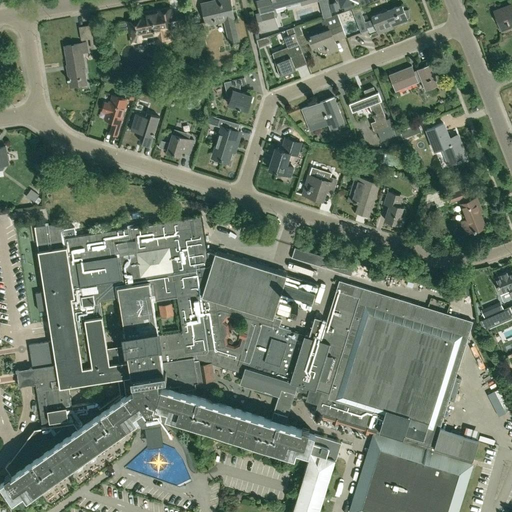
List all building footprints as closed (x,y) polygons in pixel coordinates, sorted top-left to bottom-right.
[(229,42),(238,40),(233,20),(234,19),(229,0),(221,0),(201,5),(206,26),(224,22),(229,42)] [(306,0),(308,4),(317,1),(317,0),(267,0),(256,3),(260,15),(256,16),(260,33),(277,29),(274,16),(277,16),(276,12),(286,9),(286,7),(290,6),(289,2),(296,0),(306,0)] [(339,0),(341,6),(344,5),(345,10),(365,4),(363,0),(339,0)] [(322,5),(324,11),(334,9),(333,3),(322,5)] [(511,4),(495,11),(502,31),(510,28),(511,26),(511,4)] [(367,28),(375,25),(378,34),(393,28),(392,27),(407,21),(401,6),(372,18),(372,19),(364,22),(360,11),(363,10),(361,5),(351,9),(361,32),(368,29),(367,28)] [(181,16),(172,18),(170,11),(158,13),(141,16),(142,21),(135,22),(133,21),(130,21),(129,23),(120,24),(120,30),(128,28),(131,43),(134,42),(135,43),(142,42),(143,41),(146,40),(145,37),(154,36),(156,37),(157,43),(155,44),(156,44),(170,42),(170,41),(182,39),(180,31),(184,31),(181,16)] [(320,50),(327,48),(328,52),(338,49),(334,39),(345,35),(337,15),(324,19),(328,28),(330,27),(331,29),(310,37),(314,47),(318,46),(320,50)] [(197,37),(205,36),(202,23),(195,25),(197,37)] [(91,49),(96,48),(93,24),(79,27),(81,40),(89,39),(91,49)] [(294,28),(297,36),(303,34),(300,26),(294,28)] [(282,60),(275,62),(279,76),(296,70),(295,68),(291,57),(303,52),(293,27),(286,29),(288,35),(283,37),(287,46),(278,50),(282,60)] [(268,35),(261,38),(262,45),(271,42),(268,35)] [(81,52),(87,51),(85,42),(72,45),(73,53),(67,54),(69,65),(68,65),(70,78),(68,78),(70,86),(86,84),(83,68),(84,68),(81,52)] [(424,90),(437,85),(429,65),(414,71),(412,66),(389,75),(395,91),(421,81),(424,90)] [(244,77),(232,80),(224,82),(227,96),(231,97),(228,105),(246,111),(251,96),(241,93),(240,85),(245,83),(244,77)] [(130,85),(126,96),(133,99),(137,87),(130,85)] [(373,87),(364,91),(366,97),(350,103),(353,111),(369,105),(376,121),(371,123),(374,131),(377,130),(381,141),(396,135),(395,134),(400,133),(398,128),(393,129),(389,119),(386,120),(378,101),(380,100),(377,93),(375,94),(373,87)] [(105,119),(113,122),(112,127),(110,133),(117,136),(123,119),(120,118),(126,100),(112,96),(109,104),(104,102),(102,110),(107,112),(105,119)] [(331,130),(344,125),(334,97),(302,109),(310,131),(328,124),(331,130)] [(149,146),(158,116),(150,114),(149,117),(135,113),(131,130),(144,134),(141,143),(149,146)] [(221,126),(213,155),(221,157),(220,160),(228,163),(232,151),(234,152),(240,132),(237,131),(239,123),(219,118),(217,125),(221,126)] [(443,123),(427,129),(435,151),(443,147),(450,164),(458,161),(458,162),(461,161),(461,159),(465,157),(466,159),(467,162),(468,161),(458,135),(449,138),(443,123)] [(403,138),(412,134),(409,127),(400,131),(403,138)] [(190,152),(194,140),(173,133),(170,143),(162,140),(160,147),(167,150),(167,151),(180,156),(182,150),(190,152)] [(296,156),(299,143),(285,139),(282,150),(276,148),(270,169),(290,175),(292,167),(286,166),(290,154),(296,156)] [(7,152),(6,146),(0,146),(0,164),(9,163),(8,161),(10,159),(9,154),(7,152)] [(309,176),(303,195),(323,201),(326,190),(332,192),(335,180),(330,178),(331,173),(312,167),(309,176)] [(374,196),(378,183),(356,177),(349,200),(359,203),(357,211),(368,214),(373,196),(374,196)] [(457,184),(448,188),(449,189),(451,194),(459,191),(457,184)] [(466,233),(484,226),(476,205),(478,204),(476,197),(469,200),(465,189),(459,191),(451,194),(446,196),(449,202),(459,199),(467,219),(462,221),(466,233)] [(41,204),(45,198),(34,191),(30,196),(41,204)] [(401,225),(404,217),(400,216),(403,207),(399,206),(400,201),(397,200),(399,195),(388,192),(384,204),(389,205),(385,220),(401,225)] [(34,373),(35,378),(35,382),(42,423),(92,415),(93,417),(78,428),(74,422),(34,429),(9,462),(5,467),(10,473),(4,477),(5,479),(0,483),(13,500),(24,493),(27,498),(31,495),(32,494),(34,497),(45,490),(46,491),(52,487),(51,486),(73,470),(74,471),(77,472),(82,468),(82,466),(81,464),(87,461),(87,462),(90,462),(95,459),(95,456),(95,455),(117,439),(118,441),(121,439),(124,436),(123,435),(139,424),(140,424),(142,428),(145,427),(148,426),(148,427),(148,428),(149,429),(150,430),(151,430),(152,430),(153,430),(154,430),(155,430),(156,429),(157,428),(157,427),(157,426),(158,426),(158,425),(161,424),(161,425),(163,424),(165,420),(166,416),(288,454),(294,456),(296,450),(300,452),(308,454),(309,452),(310,452),(300,488),(303,489),(299,501),(296,500),(292,511),(319,511),(321,507),(318,506),(321,494),(324,495),(335,459),(336,460),(337,457),(342,442),(315,433),(308,431),(309,429),(303,427),(302,430),(297,428),(285,424),(297,388),(309,392),(308,394),(309,396),(314,398),(319,399),(315,411),(323,413),(324,411),(369,425),(377,428),(376,430),(377,430),(376,435),(374,434),(349,511),(455,511),(472,460),(478,440),(477,440),(464,435),(440,428),(449,399),(454,401),(461,378),(456,377),(473,321),(339,279),(327,320),(315,316),(309,336),(306,335),(305,337),(300,335),(301,332),(296,330),(295,334),(290,332),(291,330),(279,327),(281,319),(274,316),(279,300),(309,309),(317,284),(287,275),(284,274),(285,272),(277,269),(276,272),(270,270),(266,269),(232,259),(233,256),(225,254),(225,256),(214,253),(214,255),(206,253),(202,215),(118,229),(76,235),(75,227),(64,228),(63,222),(52,224),(35,226),(41,267),(44,287),(45,291),(42,291),(36,292),(39,310),(48,309),(49,316),(51,332),(53,340),(50,341),(34,343),(29,344),(29,345),(31,344),(32,348),(32,352),(30,352),(31,354),(33,367),(33,368),(34,373)] [(292,257),(341,272),(350,275),(353,266),(295,248),(292,257)] [(369,266),(371,258),(361,254),(358,263),(369,266)] [(511,271),(507,274),(506,272),(506,273),(502,274),(501,274),(502,276),(494,279),(500,293),(509,289),(511,295),(511,271)] [(485,317),(492,314),(489,307),(482,310),(485,317)] [(511,317),(511,315),(509,308),(497,313),(501,322),(511,317)] [(483,327),(485,328),(488,327),(488,328),(494,325),(490,316),(480,320),(480,322),(481,325),(483,327)] [(24,368),(16,369),(18,377),(19,385),(27,384),(35,382),(34,377),(34,373),(33,368),(33,367),(24,368)]
